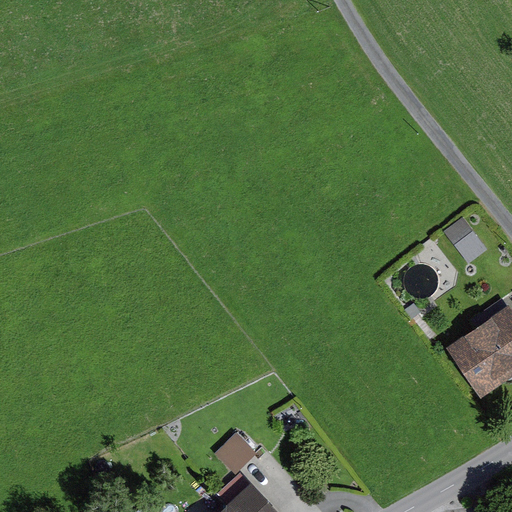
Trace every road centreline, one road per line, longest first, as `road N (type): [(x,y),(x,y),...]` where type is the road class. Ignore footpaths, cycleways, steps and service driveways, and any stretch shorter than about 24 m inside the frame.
road 1 (unclassified): [(511,221),(348,0)]
road 2 (unclassified): [(407,511),(511,449)]
